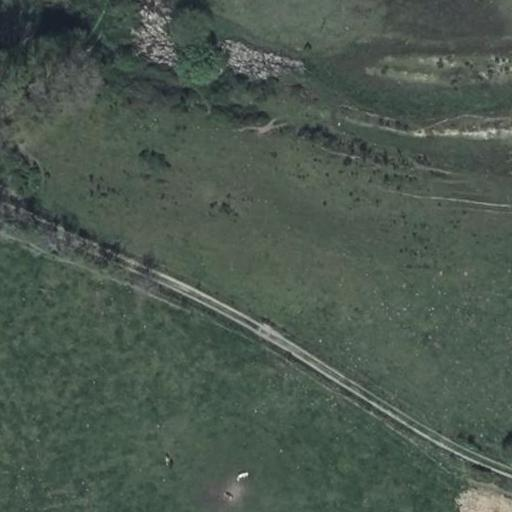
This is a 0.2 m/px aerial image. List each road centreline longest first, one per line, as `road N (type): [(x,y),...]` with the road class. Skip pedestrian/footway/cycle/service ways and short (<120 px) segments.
road 1 (track): [(0,209),(249,309),(477,461),(511,469)]
road 2 (track): [(0,113),(50,92),(103,0)]
